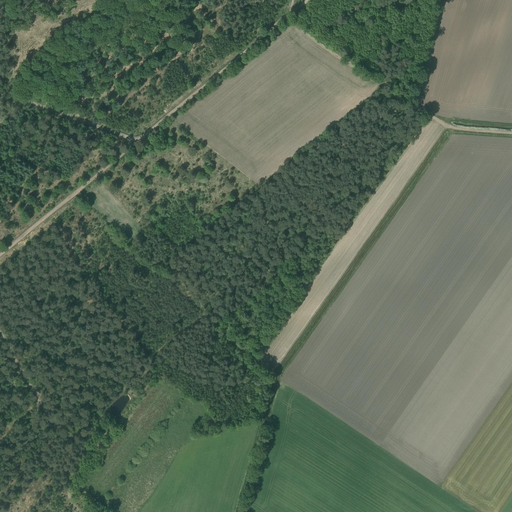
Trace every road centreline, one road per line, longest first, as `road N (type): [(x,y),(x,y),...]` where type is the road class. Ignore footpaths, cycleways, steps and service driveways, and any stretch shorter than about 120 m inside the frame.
road 1 (track): [(289,18),(445,125),(511,134)]
road 2 (track): [(289,18),(138,141)]
road 3 (track): [(0,253),(138,141)]
road 4 (track): [(138,141),(0,88)]
road 5 (track): [(78,511),(68,494),(74,460),(37,401)]
